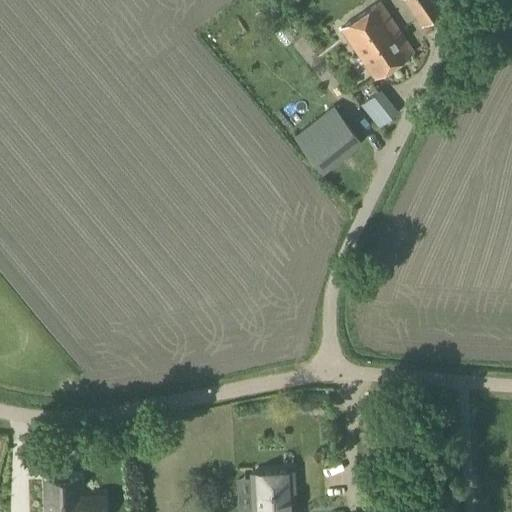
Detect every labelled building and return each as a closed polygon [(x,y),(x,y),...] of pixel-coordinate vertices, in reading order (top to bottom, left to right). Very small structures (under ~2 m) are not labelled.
[(403,0),(421,28),(444,12),(436,0),(403,0)] [(413,52),(399,31),(379,2),(341,29),(374,78),(413,52)] [(379,129),(399,112),(381,89),(361,106),(379,129)] [(300,136),(329,166),(366,131),(336,101),(300,136)] [(253,511),(279,511),(294,511),(292,472),(252,474),(253,511)] [(78,474),(45,476),(47,511),(104,511),(103,490),(79,491),(78,474)]
